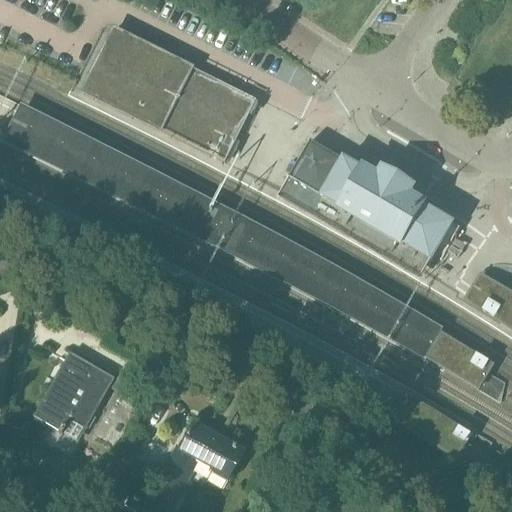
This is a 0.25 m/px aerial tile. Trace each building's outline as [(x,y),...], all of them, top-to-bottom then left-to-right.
[(115,32),(84,95),(226,165),(257,102),(115,32)] [(363,171),(351,164),(311,141),(288,180),(339,210),(338,212),(398,247),(399,245),(429,263),(448,232),(419,215),(424,205),(409,197),(413,190),(382,171),(380,176),(378,178),(364,170),(363,171)] [(418,282),(429,263),(399,245),(398,247),(338,212),(339,210),(288,180),(277,200),(418,282)] [(466,297),(463,302),(511,334),(511,295),(480,275),(466,297)] [(71,356),(35,419),(65,436),(73,421),(86,429),(93,433),(98,425),(124,440),(142,407),(144,408),(148,399),(121,384),(116,392),(106,411),(98,407),(109,388),(114,380),(71,356)] [(387,420),(388,421),(455,464),(457,461),(463,451),(469,442),(472,437),(471,436),(404,394),(391,414),(390,415),(388,420),(387,420)] [(230,481),(244,456),(194,429),(181,453),(178,451),(147,507),(149,507),(145,511),(170,511),(198,463),(230,481)] [(83,511),(121,511),(124,508),(128,501),(100,484),(83,511)]
